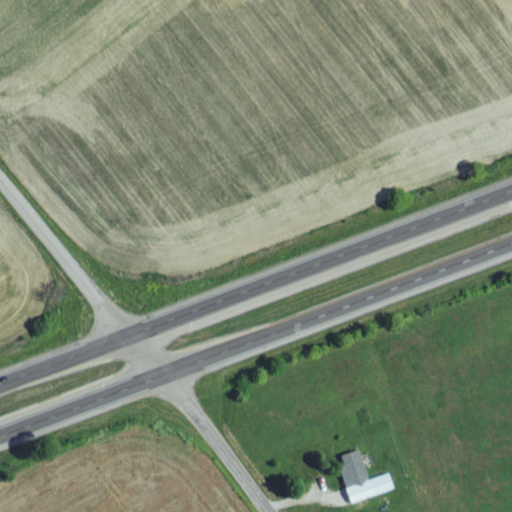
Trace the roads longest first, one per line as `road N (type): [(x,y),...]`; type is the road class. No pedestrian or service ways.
road 1 (trunk): [(511,186),(0,378)]
road 2 (trunk): [(0,436),(511,246)]
road 3 (residential): [(161,379),(0,184)]
road 4 (residential): [(266,511),(161,379)]
